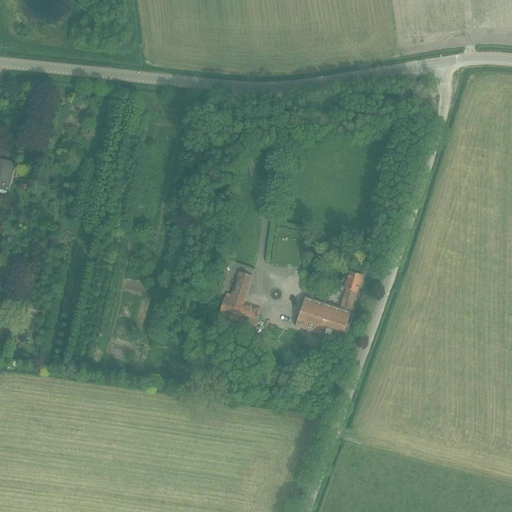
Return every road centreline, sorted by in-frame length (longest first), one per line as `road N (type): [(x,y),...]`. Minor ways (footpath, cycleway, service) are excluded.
road 1 (tertiary): [(305,511),(437,137),(442,64)]
road 2 (tertiary): [(0,66),(235,90),(442,64)]
